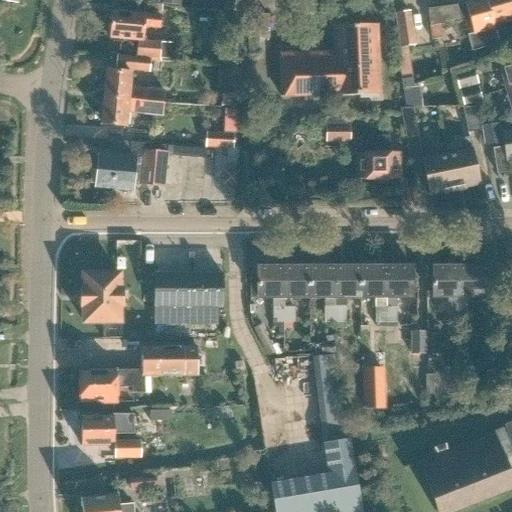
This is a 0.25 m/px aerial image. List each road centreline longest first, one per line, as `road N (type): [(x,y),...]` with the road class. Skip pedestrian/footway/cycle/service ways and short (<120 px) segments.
road 1 (residential): [(511,225),(40,223)]
road 2 (residential): [(39,511),(40,223)]
road 3 (residential): [(40,223),(49,87)]
